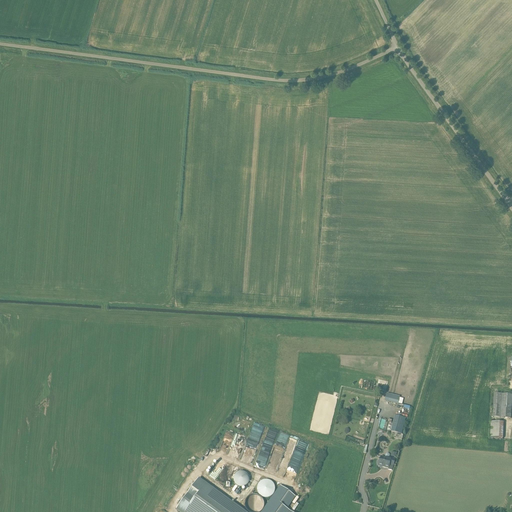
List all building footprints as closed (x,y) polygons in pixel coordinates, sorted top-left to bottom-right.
[(374,382),(371,390),(380,393),(382,385),(374,382)] [(387,393),(385,400),(398,403),(400,396),(387,393)] [(511,400),(511,394),(494,393),(492,417),(511,419),(511,400)] [(405,419),(395,416),(391,432),(401,434),(405,419)] [(258,446),(264,426),(254,422),(253,427),(259,430),(258,432),(259,433),(258,435),(260,436),(258,441),(256,440),(255,445),(258,446)] [(504,422),(491,422),(490,439),(503,439),(504,422)] [(266,463),(278,434),(269,430),(257,460),(266,463)] [(381,457),(379,465),(386,466),(385,468),(388,469),(388,470),(392,471),(395,459),(389,458),(390,455),(389,454),(387,453),(386,454),(385,458),(381,457)] [(249,480),(249,479),(249,478),(249,477),(249,476),(248,476),(248,475),(247,474),(246,473),(245,472),(243,472),(242,472),(241,472),(240,472),(239,472),(238,473),(237,473),(236,474),(235,475),(234,476),(234,477),(234,478),(234,479),(234,480),(234,481),(234,482),(234,483),(235,483),(235,484),(236,485),(237,486),(238,486),(239,487),(240,487),(241,487),(242,487),(243,487),(245,487),(245,486),(246,485),(247,485),(248,484),(248,483),(249,483),(249,481),(249,480)] [(245,511),(198,478),(177,509),(180,511),(245,511)] [(257,489),(257,490),(257,491),(258,492),(258,493),(258,494),(259,494),(259,495),(260,495),(260,496),(261,496),(262,497),(263,497),(263,498),(264,498),(265,498),(266,498),(267,498),(268,498),(269,497),(270,497),(271,497),(271,496),(272,496),(272,495),(273,495),(273,494),(274,494),(274,493),(275,492),(275,491),(275,490),(275,489),(275,488),(275,487),(275,486),(274,485),(274,484),(273,484),(273,483),(272,482),(271,481),(270,481),(269,481),(269,480),(268,480),(267,480),(266,480),(265,480),(264,480),(263,480),(263,481),(262,481),(261,481),(261,482),(260,482),(260,483),(259,483),(259,484),(258,484),(258,485),(258,486),(257,486),(257,487),(257,488),(257,489)] [(261,511),(288,511),(290,511),(286,508),(294,496),(280,485),(261,511)] [(245,504),(245,505),(245,506),(245,507),(246,508),(246,509),(246,510),(247,510),(247,511),(248,511),(260,511),(261,511),(262,511),(263,510),(263,509),(264,508),(264,507),(264,506),(264,505),(264,504),(264,503),(264,502),(264,501),(264,500),(263,500),(263,499),(262,498),(261,497),(260,496),(259,496),(258,495),(257,495),(256,495),(255,495),(254,495),(253,495),(252,495),(251,495),(250,496),(249,496),(249,497),(248,497),(248,498),(247,498),(247,499),(246,499),(246,500),(246,501),(245,502),(245,503),(245,504)]
